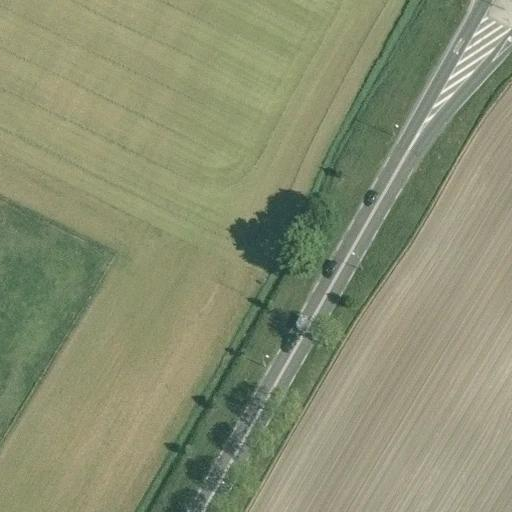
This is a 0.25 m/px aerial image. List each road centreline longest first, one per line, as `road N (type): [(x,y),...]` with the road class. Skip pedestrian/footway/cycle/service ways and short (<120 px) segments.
road 1 (secondary): [(201,511),(406,153)]
road 2 (secondary): [(483,0),(406,153)]
road 3 (secondary): [(406,153),(511,35)]
